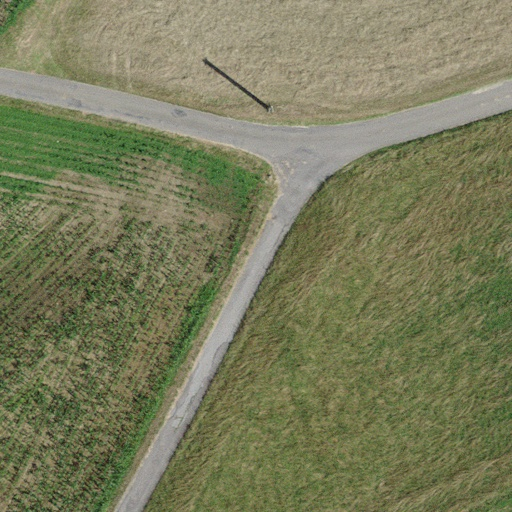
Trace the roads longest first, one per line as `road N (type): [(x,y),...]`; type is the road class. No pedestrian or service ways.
road 1 (unclassified): [(118,511),(302,158)]
road 2 (unclassified): [(0,82),(302,158)]
road 3 (unclassified): [(302,158),(511,96)]
